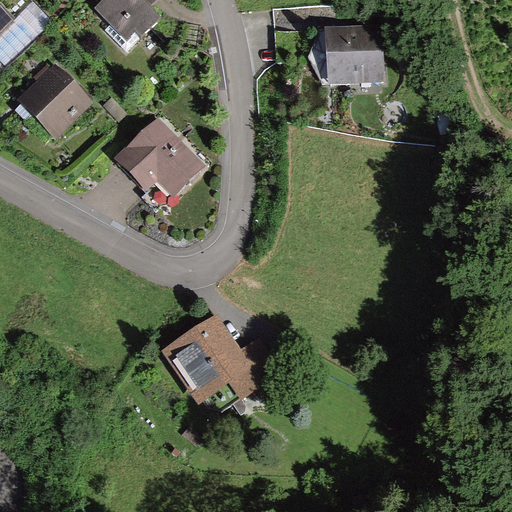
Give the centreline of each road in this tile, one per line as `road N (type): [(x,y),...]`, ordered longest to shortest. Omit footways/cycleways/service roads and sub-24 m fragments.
road 1 (residential): [(0,182),(159,269),(187,272),(223,259),(237,231),(242,129),(221,0)]
road 2 (track): [(450,0),(474,126),(511,156)]
